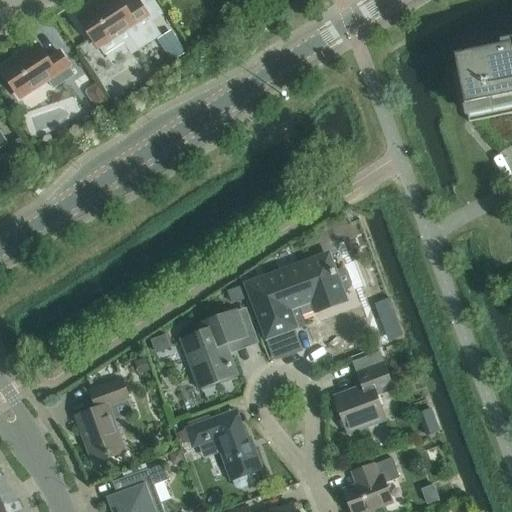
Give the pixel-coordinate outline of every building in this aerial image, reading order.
[(157,32),(147,17),(148,17),(138,1),(125,10),(118,0),(111,0),(80,21),(97,48),(125,29),(136,46),(157,32)] [(455,58),(455,60),(469,124),(511,114),(511,35),(500,38),(502,48),(455,58)] [(179,43),(165,52),(172,63),(186,54),(179,43)] [(73,76),(69,69),(59,53),(47,60),(39,47),(2,71),(19,98),(47,80),(53,89),(73,76)] [(102,95),(91,102),(96,110),(107,103),(102,95)] [(24,144),(13,151),(20,162),(31,155),(24,144)] [(341,270),(334,273),(328,256),(247,286),(267,339),(295,328),(288,310),(313,301),(314,306),(343,296),(341,293),(349,290),(351,287),(351,285),(346,272),(344,271),(341,270)] [(240,288),(228,292),(233,305),(244,300),(240,288)] [(227,344),(243,338),(247,336),(237,310),(197,325),(200,334),(183,340),(193,367),(191,368),(199,389),(234,376),(227,357),(231,355),(227,344)] [(165,336),(151,342),(155,353),(170,347),(165,336)] [(145,359),(135,362),(139,374),(149,370),(145,359)] [(376,396),(392,390),(383,364),(357,374),(362,387),(334,398),(348,435),(370,427),(366,417),(382,412),(376,396)] [(108,407),(128,400),(121,381),(90,392),(97,410),(76,418),(93,465),(125,453),(108,407)] [(231,482),(233,481),(236,488),(239,490),(251,485),(253,482),(251,475),(261,471),(254,450),(251,452),(241,425),(227,430),(222,417),(185,430),(190,441),(191,445),(214,437),(231,482)] [(185,430),(177,434),(181,445),(190,441),(185,430)] [(182,451),(170,455),(174,466),(185,462),(182,451)] [(392,459),(374,466),(374,465),(361,470),(366,482),(343,491),(350,511),(372,511),(393,504),(385,484),(399,479),(392,459)] [(162,464),(120,480),(124,491),(106,498),(110,511),(163,511),(154,486),(169,481),(162,464)]
